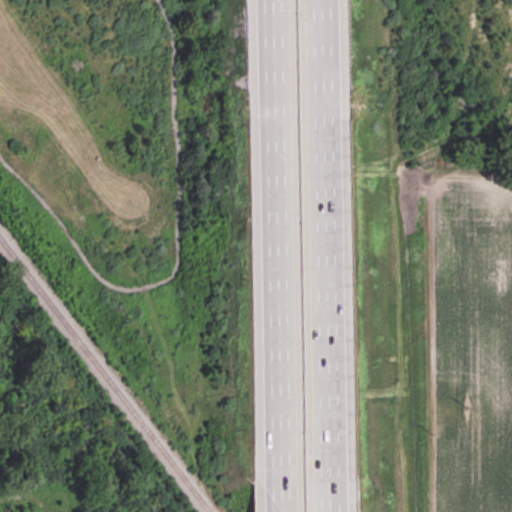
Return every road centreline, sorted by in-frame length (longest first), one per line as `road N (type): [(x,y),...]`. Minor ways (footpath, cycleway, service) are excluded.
road 1 (motorway): [(329,511),(323,0)]
road 2 (motorway): [(270,0),(280,510)]
